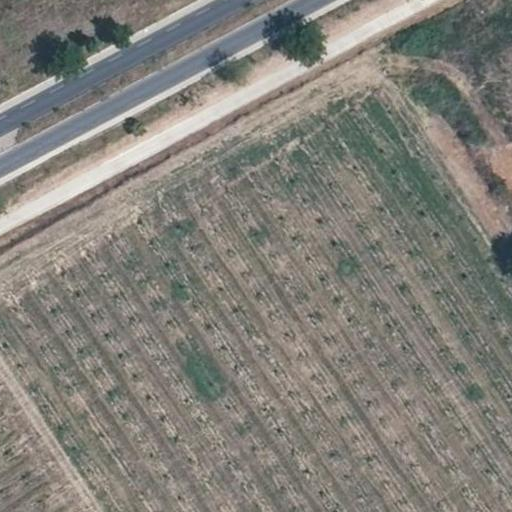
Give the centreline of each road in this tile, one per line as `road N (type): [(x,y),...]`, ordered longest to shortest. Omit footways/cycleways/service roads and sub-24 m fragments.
road 1 (primary): [(0,167),(316,0)]
road 2 (primary): [(237,0),(0,125)]
